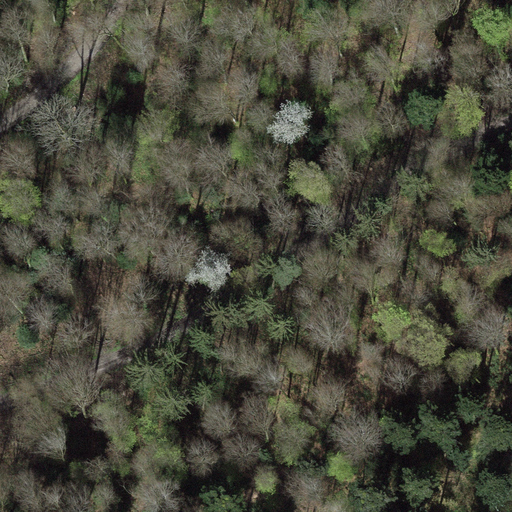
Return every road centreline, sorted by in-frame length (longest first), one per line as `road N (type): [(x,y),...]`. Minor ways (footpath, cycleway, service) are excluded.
road 1 (track): [(0,401),(65,381),(174,328),(449,150),(511,120)]
road 2 (track): [(130,0),(83,56),(0,124)]
